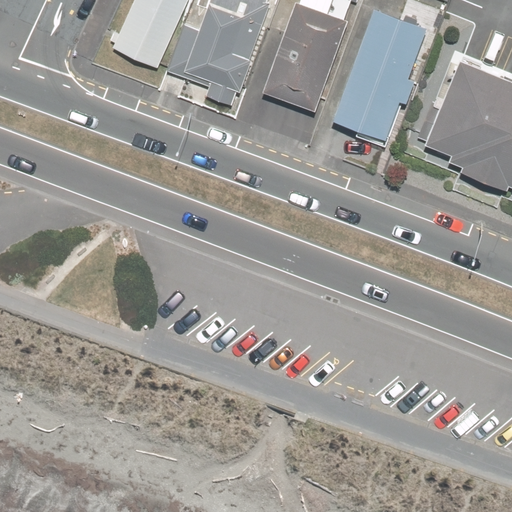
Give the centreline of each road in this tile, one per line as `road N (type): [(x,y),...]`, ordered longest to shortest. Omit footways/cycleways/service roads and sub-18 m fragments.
road 1 (primary): [(511,340),(0,144)]
road 2 (primary): [(22,83),(511,269)]
